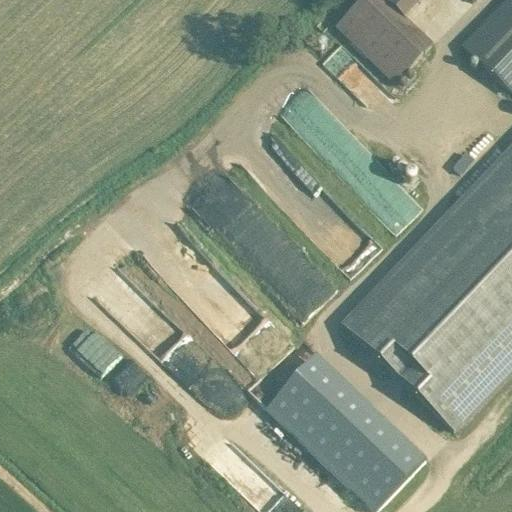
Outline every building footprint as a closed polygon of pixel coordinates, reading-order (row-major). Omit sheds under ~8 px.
[(403,22),(424,0),(467,0),(472,5),(476,0),(364,0),(336,30),(394,86),(431,48),(403,22)] [(511,0),(509,0),(462,49),(511,96),(511,95),(511,0)] [(324,65),(343,80),(353,67),(334,52),(324,65)] [(452,434),(511,371),(511,152),(342,329),(452,434)] [(381,215),(398,231),(420,208),(402,192),(381,215)] [(373,511),(376,511),(425,462),(310,351),(260,403),(373,511)]
